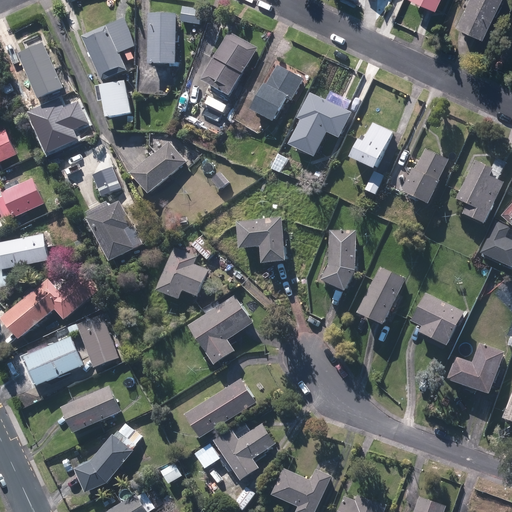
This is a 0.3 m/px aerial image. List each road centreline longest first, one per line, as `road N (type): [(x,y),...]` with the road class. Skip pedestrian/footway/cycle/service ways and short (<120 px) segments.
road 1 (residential): [(511,108),(280,0)]
road 2 (residential): [(511,471),(345,406),(310,357)]
